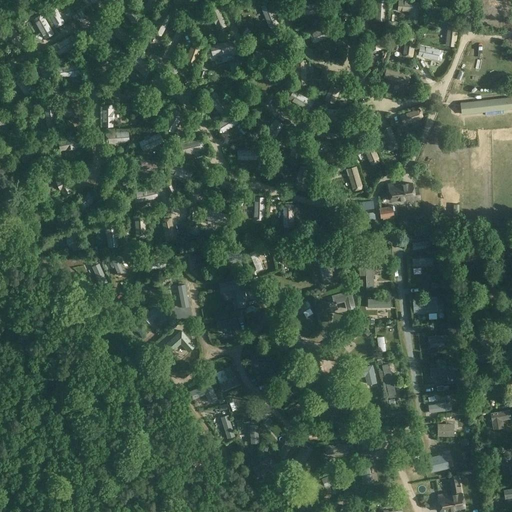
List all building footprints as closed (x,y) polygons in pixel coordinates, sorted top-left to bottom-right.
[(148,0),(144,8),(153,13),(159,0),(148,0)] [(386,0),(376,0),(375,21),(385,21),(386,0)] [(419,2),(399,0),(397,0),(397,10),(409,11),(409,15),(417,16),(419,2)] [(44,8),(55,28),(57,27),(63,24),(63,23),(64,22),(53,2),(44,8)] [(260,6),(268,27),(278,23),(270,2),(260,6)] [(121,9),(135,27),(143,21),(130,3),(128,4),(128,3),(122,7),(123,8),(121,9)] [(298,14),(319,13),(318,3),(297,4),(297,5),(297,12),(298,12),(298,14)] [(218,7),(209,11),(217,30),(226,26),(218,7)] [(162,11),(152,31),(153,32),(153,33),(159,36),(159,35),(161,36),(171,16),(162,11)] [(34,19),(45,39),(54,34),(43,14),(41,15),(41,14),(35,17),(36,18),(34,19)] [(448,28),(445,44),(454,46),(458,22),(449,21),(447,21),(446,27),(448,28)] [(110,30),(109,31),(126,44),(132,36),(116,23),(115,24),(114,24),(110,30)] [(26,41),(12,25),(4,32),(8,36),(7,36),(14,44),(18,48),(26,41)] [(328,26),(309,34),(310,35),(309,35),(312,42),(313,42),(314,43),(332,35),(328,26)] [(415,34),(405,33),(402,55),(412,57),(415,34)] [(64,53),(73,47),(72,46),(77,43),(71,35),(53,47),(59,55),(63,52),(64,53)] [(382,39),(358,41),(359,51),(370,50),(380,50),(380,49),(383,48),(382,39)] [(231,40),(210,46),(212,56),(218,54),(218,55),(228,52),(228,51),(233,50),(231,40)] [(191,43),(184,63),(186,63),(186,64),(192,66),(192,65),(194,66),(201,47),(191,43)] [(420,46),(418,55),(440,60),(442,51),(420,46)] [(102,54),(101,56),(119,66),(124,57),(106,47),(105,48),(102,53),(102,54)] [(277,47),(255,51),(257,61),(279,57),(277,47)] [(126,53),(130,57),(135,52),(131,49),(126,53)] [(137,55),(130,62),(144,77),(145,76),(146,76),(151,71),(150,71),(151,70),(137,55)] [(47,58),(37,62),(45,83),(46,83),(47,83),(53,81),(54,80),(47,58)] [(296,86),(306,85),(305,60),(294,61),(296,86)] [(264,78),(289,74),(287,63),(262,67),(264,78)] [(80,64),(58,67),(60,77),(69,76),(69,77),(80,75),(80,74),(82,74),(80,64)] [(125,74),(130,69),(126,66),(122,70),(125,74)] [(410,75),(386,68),(383,78),(407,85),(410,75)] [(12,77),(26,96),(27,95),(33,91),(33,90),(34,89),(21,71),(12,77)] [(324,99),(333,103),(343,79),(333,76),(324,99)] [(288,99),(308,110),(313,101),(293,90),(288,99)] [(134,94),(141,118),(143,117),(143,118),(150,116),(149,115),(151,115),(144,91),(134,94)] [(229,109),(215,91),(213,92),(208,96),(208,97),(207,98),(221,115),(229,109)] [(511,101),(511,97),(461,102),(462,115),(511,109),(511,101)] [(57,127),(54,105),(44,106),(47,129),(49,129),(55,128),(57,127)] [(63,115),(84,119),(85,108),(65,105),(65,106),(64,106),(63,113),(63,115)] [(102,105),(102,127),(113,127),(113,121),(113,111),(113,105),(102,105)] [(399,115),(402,124),(423,117),(419,108),(399,115)] [(0,126),(18,120),(15,109),(0,114),(0,126)] [(173,133),(182,114),(181,113),(175,110),(173,109),(164,128),(173,133)] [(325,119),(350,120),(350,109),(325,109),(325,119)] [(511,111),(462,115),(463,122),(511,118),(511,111)] [(216,126),(215,126),(219,133),(220,132),(221,134),(238,123),(233,114),(216,125),(216,126)] [(272,143),(284,124),(275,119),(272,124),(271,123),(265,132),(266,132),(263,137),(272,143)] [(391,125),(381,129),(389,150),(399,147),(391,125)] [(256,131),(251,134),(255,139),(260,136),(256,131)] [(106,143),(129,142),(128,132),(105,133),(105,135),(105,142),(106,141),(106,143)] [(143,151),(164,142),(160,132),(150,137),(149,134),(143,137),(144,139),(139,142),(140,144),(139,144),(142,150),(142,149),(143,151)] [(299,159),(307,138),(297,134),(289,155),(299,159)] [(80,137),(58,141),(60,151),(66,150),(66,151),(76,149),(76,148),(82,147),(80,137)] [(381,161),(371,138),(362,142),(371,166),(381,161)] [(181,155),(203,149),(203,147),(202,141),(201,141),(201,139),(179,145),(181,155)] [(24,163),(41,147),(34,140),(17,155),(18,156),(17,156),(22,162),(23,161),(24,163)] [(237,151),(237,158),(237,160),(260,159),(260,149),(237,150),(237,151)] [(350,162),(350,152),(327,152),(327,162),(350,162)] [(162,162),(140,158),(139,160),(137,166),(138,167),(138,168),(160,172),(162,162)] [(118,165),(123,187),(125,187),(132,186),(132,185),(133,185),(128,162),(118,165)] [(192,171),(172,163),(169,172),(189,180),(189,179),(190,179),(193,173),(192,172),(192,171)] [(305,191),(309,167),(299,165),(297,175),(296,178),(296,177),(295,182),(295,185),(296,185),(295,189),(305,191)] [(363,189),(356,165),(346,168),(353,192),(363,189)] [(63,171),(53,176),(56,181),(55,181),(60,191),(61,190),(63,196),(72,191),(63,171)] [(231,195),(238,187),(221,172),(215,180),(227,190),(226,191),(231,195)] [(396,183),(389,184),(391,201),(406,198),(406,200),(419,199),(418,188),(413,189),(412,182),(396,184),(396,183)] [(86,208),(94,200),(93,200),(97,196),(90,188),(74,204),(81,211),(86,207),(86,208)] [(135,203),(158,198),(156,188),(133,193),(133,194),(134,201),(135,201),(135,203)] [(254,197),(253,220),(264,220),(264,197),(254,197)] [(53,207),(59,227),(69,224),(63,204),(53,207)] [(293,205),(283,205),(284,227),(294,227),(293,205)] [(392,206),(378,208),(380,218),(393,216),(392,206)] [(203,218),(227,226),(231,217),(207,208),(206,209),(203,216),(204,216),(203,218)] [(134,216),(136,238),(137,238),(145,238),(144,237),(146,237),(144,215),(134,216)] [(162,220),(161,220),(165,240),(175,238),(171,218),(169,218),(162,219),(162,220)] [(375,220),(363,221),(364,228),(375,227),(375,220)] [(118,247),(115,224),(105,225),(105,229),(104,229),(105,233),(106,235),(108,248),(118,247)] [(83,248),(75,228),(65,232),(67,238),(65,238),(67,241),(66,241),(68,246),(68,245),(69,248),(71,248),(73,252),(83,248)] [(413,249),(430,248),(430,241),(412,243),(413,249)] [(365,250),(366,258),(390,256),(389,248),(365,250)] [(480,249),(461,249),(461,261),(480,261),(480,249)] [(511,250),(500,261),(507,268),(511,263),(511,250)] [(241,252),(216,255),(217,264),(242,262),(241,252)] [(300,252),(280,257),(281,263),(294,260),(295,263),(302,260),(300,252)] [(205,253),(195,254),(198,276),(208,274),(205,253)] [(322,275),(316,253),(309,255),(315,277),(322,275)] [(118,276),(126,272),(119,255),(111,258),(118,276)] [(251,274),(257,273),(253,255),(247,256),(251,274)] [(436,256),(418,259),(418,260),(412,261),(412,266),(419,265),(437,263),(436,256)] [(90,260),(77,262),(78,267),(83,267),(83,269),(87,268),(87,266),(91,266),(90,260)] [(150,263),(146,262),(145,269),(167,269),(167,264),(155,263),(155,260),(151,260),(150,263)] [(372,266),(365,266),(366,290),(373,289),(372,266)] [(90,272),(94,282),(101,280),(97,269),(90,272)] [(243,278),(220,282),(222,291),(235,289),(238,301),(247,299),(243,278)] [(511,279),(502,280),(502,289),(511,288),(511,279)] [(188,309),(186,286),(178,287),(180,309),(188,309)] [(351,290),(332,295),(334,304),(345,301),(347,310),(356,307),(351,290)] [(481,290),(467,295),(474,312),(487,307),(481,290)] [(435,297),(412,299),(413,313),(436,311),(435,297)] [(390,299),(367,299),(367,307),(390,307),(390,299)] [(149,323),(157,316),(162,323),(169,317),(158,303),(143,316),(149,323)] [(218,331),(229,328),(231,336),(240,334),(236,317),(216,322),(218,331)] [(344,347),(362,330),(355,323),(337,340),(344,347)] [(481,324),(475,330),(490,344),(496,337),(481,324)] [(181,330),(166,344),(172,351),(180,344),(188,352),(195,345),(181,330)] [(224,332),(217,333),(218,341),(225,340),(224,332)] [(447,335),(427,336),(428,343),(447,342),(447,335)] [(382,337),(376,338),(378,356),(384,355),(383,345),(385,344),(385,340),(382,340),(382,337)] [(253,354),(253,363),(274,363),(274,354),(253,354)] [(353,379),(365,376),(367,385),(376,383),(372,364),(351,369),(353,379)] [(389,364),(381,365),(382,371),(384,381),(388,398),(396,396),(389,364)] [(228,381),(220,385),(223,391),(238,385),(229,365),(223,368),(228,381)] [(300,365),(295,368),(298,373),(303,370),(300,365)] [(453,365),(429,368),(430,377),(446,375),(447,384),(455,383),(453,365)] [(502,374),(483,378),(485,388),(504,385),(502,374)] [(194,399),(205,394),(209,403),(217,399),(209,382),(190,391),(194,399)] [(328,417),(326,406),(335,405),(333,396),(316,399),(319,418),(328,417)] [(286,410),(291,417),(310,404),(305,398),(286,410)] [(448,404),(426,407),(427,413),(449,410),(448,404)] [(509,409),(490,413),(493,429),(503,427),(502,420),(511,418),(509,409)] [(227,411),(209,414),(210,419),(220,418),(220,420),(224,419),(224,417),(228,417),(227,411)] [(259,443),(258,425),(257,425),(256,419),(250,419),(251,425),(249,426),(251,443),(259,443)] [(289,436),(271,421),(266,426),(277,436),(273,442),(280,448),(289,436)] [(453,424),(437,424),(437,436),(453,436),(453,424)] [(347,452),(346,443),(324,445),(325,454),(347,452)] [(302,444),(292,462),(300,467),(310,449),(302,444)] [(445,453),(429,457),(432,472),(448,468),(445,453)] [(511,455),(499,457),(501,465),(506,464),(506,466),(509,465),(510,473),(511,472),(511,455)] [(253,470),(259,477),(268,469),(274,476),(281,470),(269,457),(253,470)] [(370,482),(368,465),(373,464),(372,457),(367,458),(360,459),(363,483),(370,482)] [(324,487),(348,478),(345,469),(320,479),(324,487)] [(458,474),(448,476),(451,492),(461,490),(458,474)] [(268,475),(260,482),(266,488),(273,481),(268,475)] [(325,495),(338,490),(336,484),(323,489),(325,495)] [(511,488),(503,490),(505,499),(511,497),(511,488)] [(446,494),(439,495),(442,511),(448,510),(448,511),(455,511),(456,511),(455,509),(464,507),(461,493),(447,496),(446,494)] [(309,502),(305,511),(313,511),(319,498),(310,494),(307,501),(309,502)]
